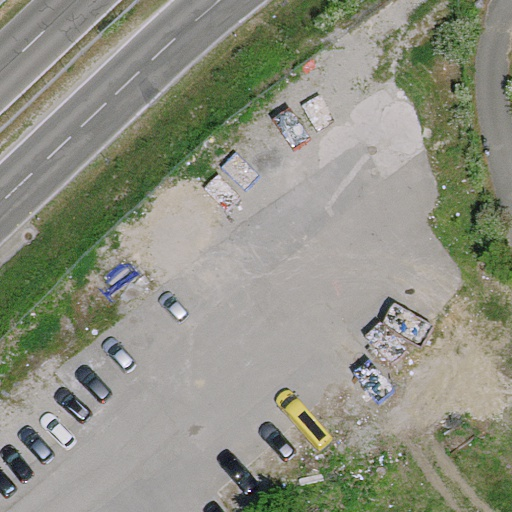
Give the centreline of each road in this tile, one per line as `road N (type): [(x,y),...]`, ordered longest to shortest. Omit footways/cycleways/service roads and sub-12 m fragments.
road 1 (secondary): [(95,119),(217,0)]
road 2 (secondary): [(95,119),(0,209)]
